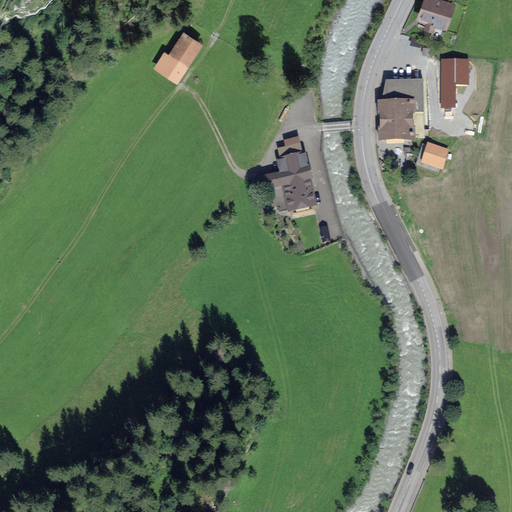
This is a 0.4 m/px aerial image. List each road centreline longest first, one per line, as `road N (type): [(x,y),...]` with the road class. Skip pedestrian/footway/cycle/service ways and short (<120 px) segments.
road 1 (tertiary): [(393,511),(438,397),(439,340),(424,288),(371,183),(362,126),(364,91),(400,0)]
road 2 (track): [(362,126),(291,133),(247,174),(231,167),(193,95),(178,88)]
road 3 (unknown): [(390,225),(511,185)]
